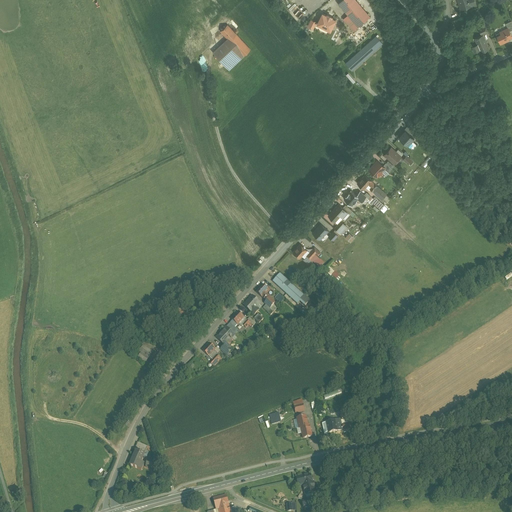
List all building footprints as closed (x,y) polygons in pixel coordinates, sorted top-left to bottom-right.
[(370,16),(356,0),(342,0),(339,3),(348,14),(344,19),(354,30),(370,16)] [(458,0),(461,8),(475,4),(474,0),(458,0)] [(323,12),(317,24),(330,31),(336,19),(332,17),(333,16),(326,13),(326,14),(323,12)] [(251,50),(227,25),(221,31),(230,41),(216,55),(218,57),(229,69),(251,50)] [(486,26),(479,29),(482,34),(489,31),(486,26)] [(505,30),(496,34),(500,44),(509,40),(508,38),(511,37),(511,36),(510,31),(509,29),(508,29),(505,30)] [(376,35),(346,62),(352,70),(383,43),(376,35)] [(483,35),(479,37),(478,37),(478,38),(476,39),(480,50),(488,47),(488,49),(489,49),(483,35)] [(412,136),(405,130),(399,137),(410,147),(413,143),(409,139),(412,136)] [(401,156),(391,147),(385,155),(394,163),(401,156)] [(412,160),(407,156),(403,159),(408,164),(412,160)] [(383,166),(378,161),(375,163),(375,164),(374,165),(373,165),(369,170),(377,176),(379,174),(382,174),(382,171),(385,168),(383,166)] [(393,169),(386,163),(383,166),(385,168),(386,169),(385,169),(385,170),(388,173),(393,169)] [(371,181),(365,175),(358,183),(364,189),(366,187),(371,181)] [(366,187),(369,190),(370,189),(373,191),(378,186),(374,183),(371,181),(366,187)] [(378,186),(373,191),(382,199),(387,194),(378,186)] [(360,195),(353,188),(350,192),(346,197),(352,202),(356,199),(361,203),(362,202),(360,200),(362,197),(360,195)] [(362,197),(360,200),(362,202),(364,203),(368,198),(365,195),(362,197)] [(377,202),(370,196),(368,198),(371,200),(374,203),(381,209),(384,205),(379,200),(377,202)] [(342,214),(335,208),(328,216),(335,222),(342,214)] [(347,227),(341,221),(337,226),(343,231),(347,227)] [(329,231),(321,224),(313,233),(320,239),(325,234),(326,234),(329,231)] [(343,231),(337,226),(335,228),(336,229),(341,234),(343,231)] [(351,233),(347,237),(353,243),(357,238),(351,233)] [(307,250),(300,244),(300,245),(300,244),(297,247),(297,248),(293,253),(299,258),(300,258),(302,256),(304,254),(307,250)] [(316,253),(313,250),(310,253),(307,250),(304,254),(310,259),(315,254),(316,253)] [(315,254),(310,259),(319,268),(324,262),(315,254)] [(328,271),(337,279),(341,275),(331,267),(328,271)] [(304,296),(280,274),(274,282),(298,304),(300,301),(305,305),(310,300),(305,295),(304,296)] [(270,291),(263,285),(256,293),(262,298),(267,302),(269,300),(271,297),(267,294),(270,291)] [(280,293),(276,298),(282,303),(286,299),(280,293)] [(252,297),(244,306),(254,315),(258,311),(256,309),(260,304),(252,297)] [(270,301),(269,300),(267,302),(264,304),(266,306),(271,310),(272,311),(275,308),(272,305),(271,306),(268,303),(270,301)] [(311,320),(324,309),(320,305),(308,316),(311,320)] [(244,318),(238,312),(231,320),(237,325),(238,324),(244,318)] [(259,314),(255,319),(259,323),(263,319),(259,314)] [(244,318),(238,324),(242,327),(243,325),(247,320),(244,318)] [(256,323),(250,318),(247,320),(253,326),(256,323)] [(235,336),(226,328),(220,335),(221,335),(218,338),(217,338),(225,346),(231,340),(232,340),(232,339),(231,338),(234,335),(234,336),(235,336)] [(216,349),(209,343),(202,351),(209,357),(216,349)] [(227,349),(224,346),(220,351),(226,356),(230,352),(227,349)] [(151,353),(143,347),(140,353),(142,354),(139,359),(145,363),(151,353)] [(324,395),(326,401),(343,394),(341,388),(324,395)] [(303,405),(294,407),(296,413),(305,411),(303,405)] [(281,413),(270,415),(273,425),(283,423),(281,413)] [(306,417),(297,419),(300,429),(301,429),(303,439),(312,437),(310,427),(308,427),(306,417)] [(352,421),(345,423),(345,425),(342,426),(343,430),(353,428),(352,421)] [(343,435),(342,433),(340,434),(341,435),(337,436),(339,445),(350,443),(348,433),(343,435)] [(145,455),(137,451),(130,466),(141,471),(144,464),(141,463),(145,455)] [(157,462),(148,460),(147,468),(155,469),(157,462)] [(311,475),(301,478),(297,479),(298,485),(303,483),(304,486),(303,486),(305,492),(306,495),(312,493),(312,494),(316,493),(314,484),(313,484),(311,475)] [(226,497),(214,500),(216,511),(218,510),(229,507),(228,505),(229,505),(226,497)]
